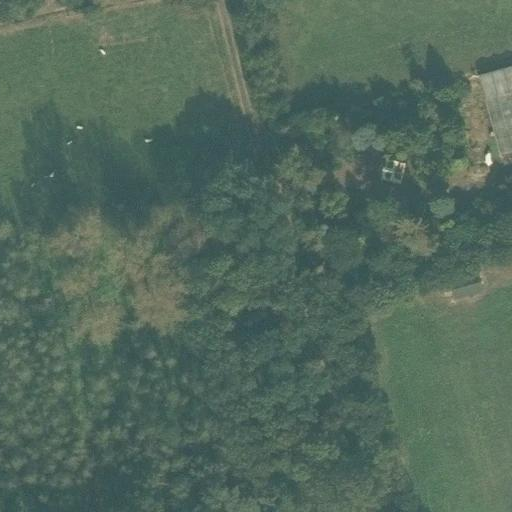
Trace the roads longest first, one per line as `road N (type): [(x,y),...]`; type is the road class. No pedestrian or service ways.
road 1 (track): [(353,511),(211,5)]
road 2 (track): [(211,5),(0,42)]
